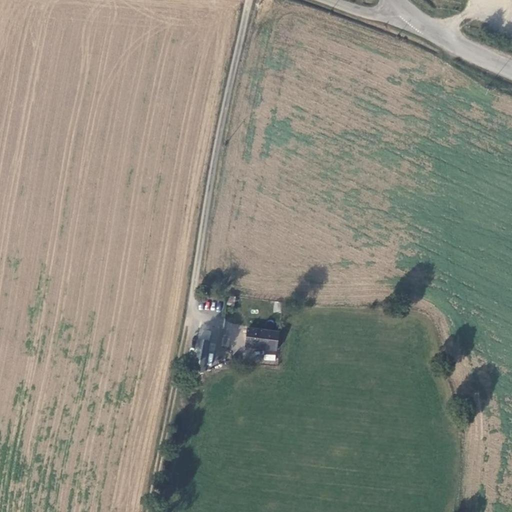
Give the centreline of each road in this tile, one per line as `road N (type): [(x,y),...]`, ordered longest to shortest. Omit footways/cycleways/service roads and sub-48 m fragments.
road 1 (unclassified): [(250,0),(189,315)]
road 2 (track): [(148,511),(189,315)]
road 3 (unclassified): [(511,70),(400,22)]
